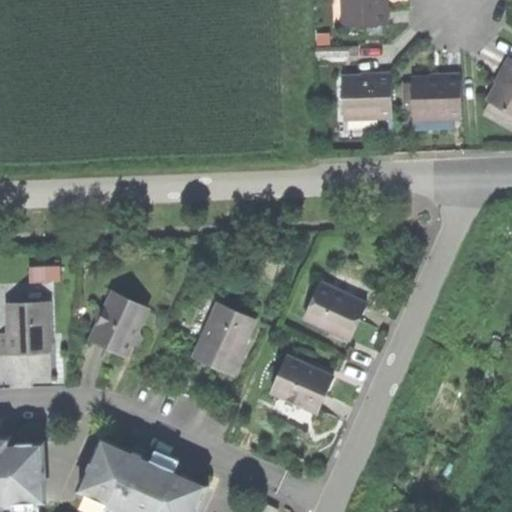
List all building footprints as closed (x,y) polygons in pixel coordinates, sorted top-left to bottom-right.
[(344,0),(346,26),(384,24),(383,4),(383,0),(344,0)] [(511,115),(511,59),(500,82),(488,102),(511,115)] [(413,116),(462,116),(462,77),(436,78),(413,78),(413,116)] [(391,116),(390,79),(364,79),(342,80),(343,117),(391,116)] [(62,278),(61,263),(30,265),(31,280),(62,278)] [(301,318),(352,341),(360,323),(368,305),(317,282),(301,318)] [(93,340),(127,356),(148,310),(131,301),(114,294),(106,310),(100,323),(93,340)] [(29,304),(9,304),(10,335),(1,335),(2,355),(51,354),(50,303),(29,304)] [(194,357),(234,376),(244,354),(241,353),(256,321),(238,313),(219,304),(194,357)] [(95,316),(100,323),(106,310),(98,311),(95,316)] [(273,394),(319,414),(326,396),(334,378),(288,358),(273,394)] [(196,511),(209,485),(174,469),(149,458),(145,456),(143,461),(134,457),(136,452),(134,451),(103,437),(78,491),(110,505),(108,509),(115,511),(196,511)] [(12,504),(45,503),(43,445),(10,446),(10,438),(0,438),(0,508),(12,508),(12,504)] [(136,446),(134,451),(136,452),(134,457),(143,461),(145,456),(149,458),(152,453),(136,446)] [(279,511),(281,509),(267,503),(262,511),(279,511)]
